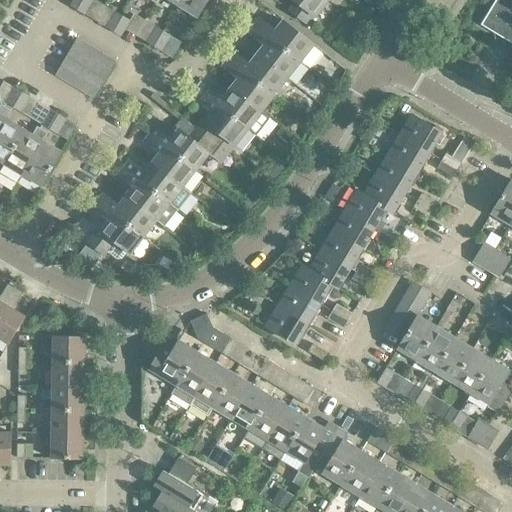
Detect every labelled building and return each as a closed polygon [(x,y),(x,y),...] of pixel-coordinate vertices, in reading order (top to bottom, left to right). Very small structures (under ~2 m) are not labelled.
[(76,9),(81,0),(72,0),(69,5),(76,9)] [(81,0),(76,9),(84,14),(92,0),(81,0)] [(197,16),(206,0),(180,0),(177,5),(197,16)] [(328,0),(293,0),(295,1),(288,9),(306,22),(312,14),(315,17),(328,0)] [(511,0),(494,0),(480,24),(511,43),(511,0)] [(115,11),(105,27),(112,31),(122,15),(115,11)] [(120,36),(130,19),(122,15),(112,31),(120,36)] [(314,44),(282,20),(275,30),(259,18),(253,26),(300,61),(314,44)] [(153,46),(162,30),(155,26),(146,42),(153,46)] [(300,61),(253,26),(248,32),(263,44),(256,54),(287,78),(300,61)] [(172,57),(181,42),(162,30),(153,46),(172,57)] [(66,56),(75,62),(86,44),(77,39),(66,56)] [(75,62),(84,67),(95,49),(86,44),(75,62)] [(84,67),(93,73),(104,55),(95,49),(84,67)] [(228,58),(274,94),(287,78),(256,54),(249,63),(233,52),(228,58)] [(93,73),(104,79),(115,61),(104,55),(93,73)] [(64,80),(75,62),(66,56),(55,74),(64,80)] [(230,87),(261,111),(274,94),(228,58),(222,66),(237,78),(230,87)] [(75,62),(64,80),(73,85),(84,67),(75,62)] [(84,67),(73,85),(83,91),(93,73),(84,67)] [(93,73),(83,91),(93,97),(104,79),(93,73)] [(261,111),(230,87),(222,97),(207,85),(201,92),(248,129),(256,135),(270,117),(261,111)] [(0,127),(5,118),(6,118),(12,107),(22,91),(14,86),(3,105),(0,104),(0,127)] [(12,107),(19,111),(29,95),(22,91),(12,107)] [(211,111),(197,129),(228,153),(233,146),(234,146),(248,129),(201,92),(195,100),(211,111)] [(24,129),(0,169),(0,172),(17,183),(22,175),(22,174),(42,140),(43,141),(49,129),(48,129),(58,113),(51,108),(39,127),(37,126),(32,134),(24,129)] [(48,129),(49,129),(56,133),(65,117),(58,113),(48,129)] [(399,135),(429,152),(440,133),(411,116),(399,135)] [(6,118),(0,127),(0,169),(24,129),(6,118)] [(150,133),(196,169),(209,152),(221,162),(228,153),(197,129),(190,138),(178,128),(170,137),(155,126),(150,133)] [(284,128),(277,137),(289,146),(295,137),(284,128)] [(151,162),(182,186),(196,169),(150,133),(143,141),(158,153),(151,162)] [(387,154),(417,172),(429,152),(399,135),(387,154)] [(22,174),(22,175),(40,185),(61,151),(43,141),(42,140),(22,174)] [(441,160),(457,169),(461,162),(445,153),(441,160)] [(375,175),(404,193),(417,172),(387,154),(375,175)] [(182,186),(151,162),(144,171),(129,159),(124,166),(177,209),(190,193),(182,187),(182,186)] [(457,169),(441,160),(437,167),(452,177),(457,169)] [(125,195),(156,220),(164,226),(177,209),(124,166),(118,174),(133,186),(125,195)] [(404,193),(375,175),(364,193),(363,194),(386,209),(392,212),(404,193)] [(490,212),(491,213),(509,224),(511,218),(511,179),(510,179),(490,212)] [(344,210),(375,228),(386,209),(363,194),(364,193),(356,189),(344,210)] [(437,202),(422,192),(417,200),(433,210),(437,202)] [(98,199),(143,237),(156,220),(125,195),(118,204),(103,193),(98,199)] [(104,255),(106,251),(117,259),(121,258),(127,251),(130,254),(143,237),(98,199),(91,208),(106,220),(99,229),(97,228),(87,241),(104,255)] [(413,207),(428,217),(433,210),(417,200),(413,207)] [(344,210),(332,230),(363,248),(372,233),(377,236),(380,231),(375,228),(344,210)] [(380,231),(395,240),(400,233),(384,224),(380,231)] [(363,248),(332,230),(320,249),(351,268),(350,268),(356,271),(371,280),(376,273),(362,264),(363,263),(356,259),(363,248)] [(395,240),(380,231),(377,236),(375,239),(391,248),(395,240)] [(479,252),(504,267),(509,258),(484,243),(479,252)] [(332,284),(331,285),(338,289),(350,268),(351,268),(320,249),(308,269),(332,284)] [(473,261),(486,269),(498,276),(504,267),(479,252),(473,261)] [(320,303),(331,285),(332,284),(308,269),(302,265),(290,285),(320,303)] [(367,288),(371,280),(356,271),(351,278),(367,288)] [(430,292),(412,282),(412,281),(406,292),(424,303),(430,292)] [(0,312),(15,287),(8,282),(0,295),(0,312)] [(277,305),(308,323),(320,303),(290,285),(277,305)] [(0,338),(8,343),(25,316),(12,308),(23,292),(15,287),(0,312),(0,338)] [(400,301),(419,312),(424,303),(406,292),(400,301)] [(395,310),(413,321),(417,315),(419,312),(400,301),(395,310)] [(332,310),(347,320),(352,313),(336,303),(332,310)] [(308,323),(277,305),(265,325),(295,344),(308,323)] [(347,320),(332,310),(327,318),(343,328),(347,320)] [(389,320),(408,330),(413,321),(395,310),(389,320)] [(193,328),(210,321),(206,313),(190,320),(193,328)] [(416,360),(436,326),(417,315),(413,321),(408,330),(402,340),(397,349),(416,360)] [(408,330),(389,320),(383,329),(402,340),(408,330)] [(436,326),(416,360),(434,371),(454,337),(436,326)] [(220,352),(229,336),(223,333),(214,349),(220,352)] [(52,361),(84,361),(85,336),(53,335),(52,361)] [(229,336),(220,352),(228,357),(238,342),(229,336)] [(454,337),(434,371),(451,381),(472,348),(454,337)] [(176,385),(197,351),(178,340),(176,344),(167,339),(149,369),(176,385)] [(328,353),(312,343),(307,351),(323,360),(328,353)] [(27,346),(18,346),(18,360),(26,360),(27,346)] [(472,348),(451,381),(470,393),(491,359),(472,348)] [(188,404),(214,362),(197,351),(176,385),(171,393),(188,404)] [(256,374),(267,356),(261,352),(250,370),(256,374)] [(267,356),(256,374),(264,379),(275,361),(267,356)] [(498,409),(511,386),(503,381),(509,370),(491,359),(470,393),(498,409)] [(26,374),(26,360),(18,360),(18,374),(26,374)] [(52,384),(84,385),(84,361),(52,361),(52,384)] [(214,362),(188,404),(208,416),(213,407),(212,406),(232,373),(214,362)] [(376,383),(384,387),(393,371),(386,367),(376,383)] [(230,417),(250,383),(232,373),(212,406),(213,407),(230,417)] [(292,396),(301,380),(296,376),(286,392),(292,396)] [(301,380),(292,396),(301,401),(310,385),(301,380)] [(250,383),(230,417),(248,428),(268,394),(250,383)] [(51,409),(84,409),(84,385),(52,384),(51,409)] [(413,405),(423,389),(415,384),(405,400),(413,405)] [(423,389),(413,405),(421,409),(430,394),(423,389)] [(26,394),(17,394),(17,408),(26,408),(26,394)] [(268,394),(248,428),(249,429),(243,437),(260,447),(286,405),(268,394)] [(286,405),(260,447),(281,460),(286,451),(284,450),(304,416),(286,405)] [(450,427),(459,411),(452,406),(442,422),(450,427)] [(17,408),(17,422),(26,422),(26,408),(17,408)] [(51,433),(83,433),(84,409),(51,409),(51,433)] [(459,411),(450,427),(457,431),(466,415),(459,411)] [(324,428),(304,416),(284,450),(286,451),(303,461),(297,471),(308,477),(319,458),(318,458),(337,427),(329,422),(324,428)] [(478,419),(468,437),(487,449),(497,431),(478,419)] [(341,485),(362,451),(342,439),(346,432),(337,427),(318,458),(319,458),(328,464),(322,473),(341,485)] [(0,464),(9,464),(10,432),(0,431),(0,464)] [(386,452),(395,436),(388,432),(378,448),(386,452)] [(50,458),(83,458),(83,433),(51,433),(50,458)] [(395,436),(386,452),(393,457),(403,441),(395,436)] [(16,457),(25,457),(25,443),(16,443),(16,457)] [(362,451),(341,485),(359,495),(380,462),(362,451)] [(422,474),(431,458),(425,454),(415,470),(422,474)] [(198,491),(187,484),(196,468),(178,457),(169,473),(165,471),(155,487),(164,492),(197,511),(199,511),(208,497),(198,492),(198,491)] [(431,458),(422,474),(430,479),(439,463),(431,458)] [(380,462),(359,495),(378,506),(398,473),(380,462)] [(386,511),(398,511),(416,484),(398,473),(378,506),(386,511)] [(458,496),(467,480),(459,475),(450,491),(458,496)] [(467,480),(458,496),(465,500),(474,484),(467,480)] [(416,484),(398,511),(423,511),(434,495),(416,484)] [(271,501),(286,510),(294,496),(280,487),(271,501)] [(162,511),(197,511),(164,492),(155,507),(162,511)] [(434,495),(423,511),(447,511),(452,505),(434,495)] [(487,511),(497,511),(504,502),(497,498),(487,511)]
